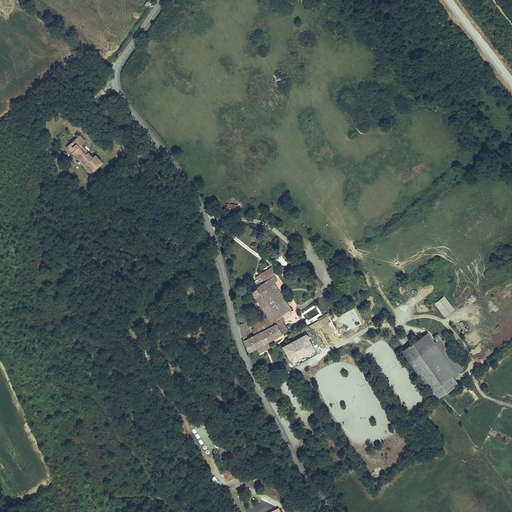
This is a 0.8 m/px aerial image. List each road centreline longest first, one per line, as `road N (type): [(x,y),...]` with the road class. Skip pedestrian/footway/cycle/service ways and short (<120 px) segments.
road 1 (unclassified): [(162,0),(117,69),(119,92),(191,188),(244,360),(327,511)]
road 2 (unknown): [(300,308),(326,284),(316,255),(258,220),(203,213)]
